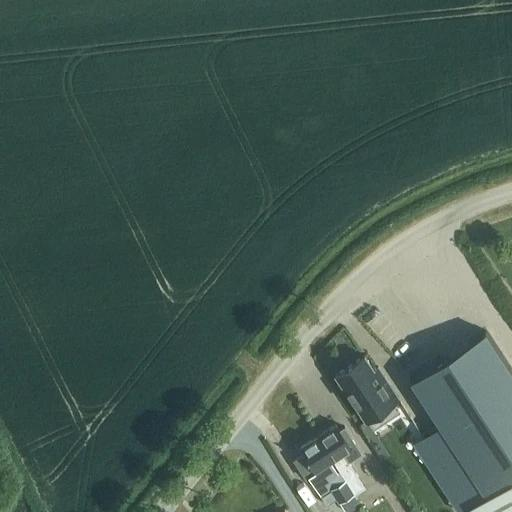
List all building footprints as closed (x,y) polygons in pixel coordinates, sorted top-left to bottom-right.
[(385,308),(375,292),(363,300),(373,316),(385,308)] [(511,371),(484,330),(410,379),(440,424),(422,436),(468,507),(511,478),(511,371)] [(364,355),(335,374),(366,420),(399,398),(391,386),(387,389),(364,355)] [(337,424),(317,437),(332,461),(352,495),(364,487),(348,460),(361,452),(344,427),(340,429),(337,424)] [(304,454),(294,460),(306,477),(308,476),(321,497),(326,505),(336,498),(343,510),(356,501),(352,495),(332,461),(317,437),(300,448),(304,454)] [(511,511),(511,478),(468,507),(471,511),(511,511)] [(406,486),(398,491),(410,511),(418,507),(406,486)]
